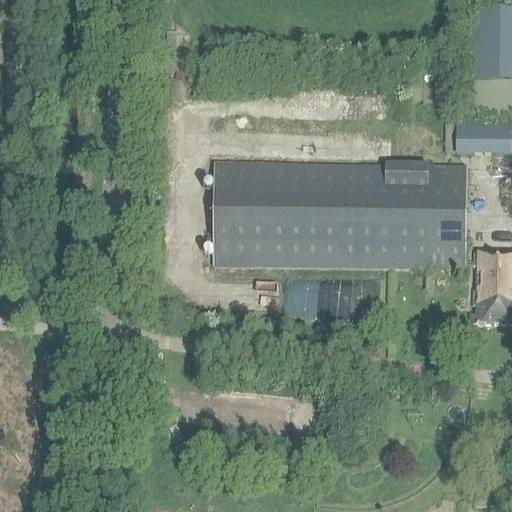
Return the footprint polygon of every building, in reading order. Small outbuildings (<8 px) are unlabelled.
[(511,12),(474,12),(474,84),(511,84),(511,12)] [(422,107),(438,107),(440,74),(424,73),(422,107)] [(341,95),(306,94),(306,118),(340,119),(341,95)] [(511,124),(456,124),(456,158),(511,158),(511,124)] [(213,271),(465,274),(466,171),(214,167),(213,271)] [(511,257),(473,257),(473,328),(511,328),(511,257)]
